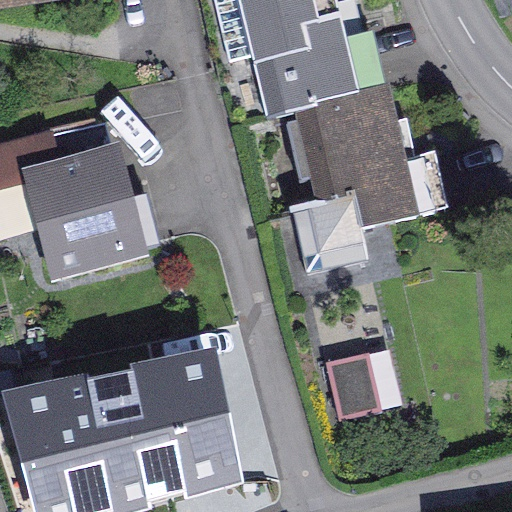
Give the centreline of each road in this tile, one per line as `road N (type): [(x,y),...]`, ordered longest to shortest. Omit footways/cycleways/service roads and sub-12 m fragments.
road 1 (residential): [(315,511),(177,0)]
road 2 (residential): [(511,478),(376,511)]
